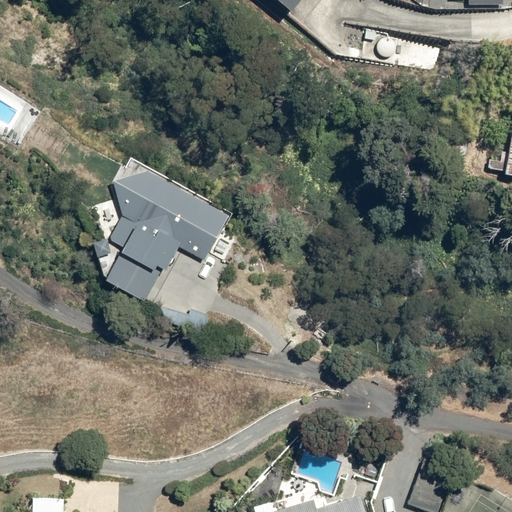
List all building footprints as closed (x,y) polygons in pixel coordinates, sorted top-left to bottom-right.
[(282,0),(298,13),(308,0),(282,0)] [(504,0),(455,0),(456,2),(471,2),(471,8),(504,8),(504,0)] [(471,179),(474,133),(446,131),(443,177),(471,179)] [(241,211),(142,152),(112,202),(131,213),(116,238),(131,247),(114,277),(149,298),(167,267),(173,270),(190,241),(214,256),(241,211)] [(244,511),(368,511),(362,492),(327,504),(324,493),(318,495),(311,475),(282,485),(285,494),(243,508),(244,511)] [(76,495),(39,494),(38,511),(31,511),(21,503),(12,511),(120,511),(121,480),(77,479),(76,495)] [(419,483),(411,503),(434,511),(437,511),(445,493),(419,483)]
